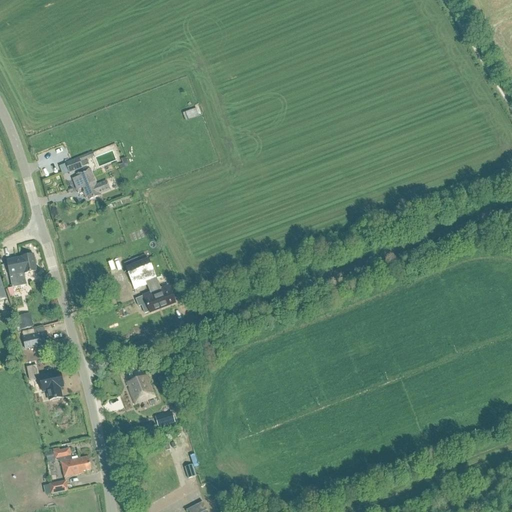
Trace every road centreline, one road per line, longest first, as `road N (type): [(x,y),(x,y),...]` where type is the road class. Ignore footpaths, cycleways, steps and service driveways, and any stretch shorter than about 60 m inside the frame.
road 1 (unclassified): [(82,372),(511,206)]
road 2 (track): [(336,511),(511,444)]
road 3 (tertiary): [(82,372),(41,228)]
road 4 (track): [(374,511),(511,458)]
road 5 (tertiary): [(110,511),(82,372)]
road 6 (tertiary): [(41,228),(0,108)]
